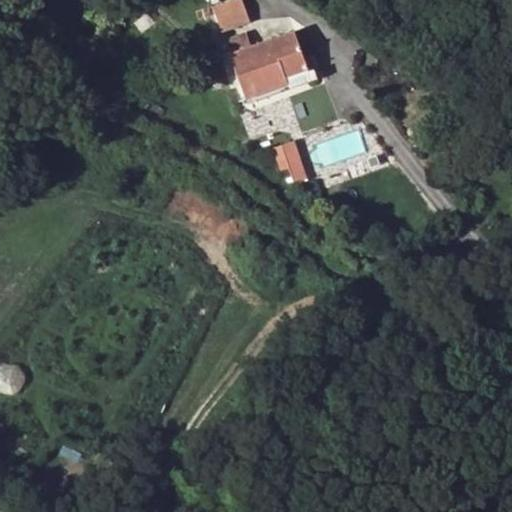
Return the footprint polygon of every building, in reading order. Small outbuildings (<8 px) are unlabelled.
[(242,0),(233,0),(213,7),(221,31),(250,21),(242,0)] [(247,32),(226,39),(247,98),(289,83),(286,73),(308,65),(296,31),(252,46),(247,32)] [(309,70),(308,65),(286,73),(289,83),(316,73),(315,68),(309,70)] [(274,148),(282,170),(289,167),(301,162),(293,140),(274,148)] [(289,167),(295,183),(306,178),(301,162),(289,167)]
